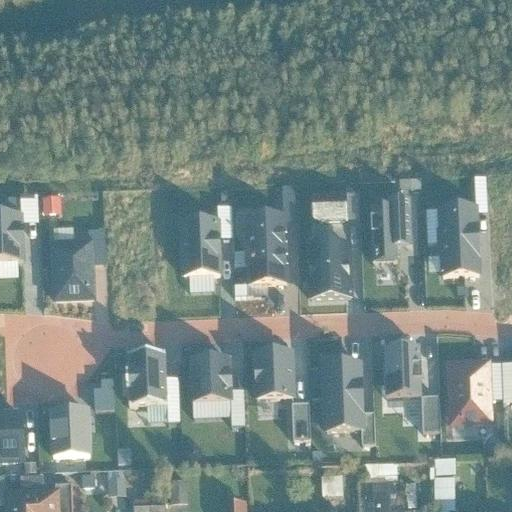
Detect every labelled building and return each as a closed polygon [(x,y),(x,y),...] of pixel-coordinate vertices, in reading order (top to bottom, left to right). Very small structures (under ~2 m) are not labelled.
[(349,200),(314,201),(316,228),(350,226),(349,200)] [(47,203),(48,221),(62,220),(62,202),(47,203)] [(372,214),(374,268),(401,267),(400,252),(416,252),(414,205),(391,206),(391,213),(372,214)] [(476,247),(474,213),(439,215),(441,249),(476,247)] [(25,221),(0,221),(0,268),(19,267),(27,267),(25,221)] [(249,223),(250,257),(290,256),(289,222),(249,223)] [(224,226),(183,228),(184,283),(226,281),(224,226)] [(91,247),(96,247),(97,271),(107,271),(106,236),(90,237),(91,247)] [(91,247),(55,248),(56,308),(98,306),(97,271),(96,247),(91,247)] [(478,280),(476,247),(441,249),(443,282),(478,280)] [(354,251),(310,253),(312,304),(356,302),(354,251)] [(250,257),(251,290),(291,289),(290,256),(250,257)] [(19,267),(0,268),(0,282),(19,282),(19,267)] [(384,347),(385,403),(419,402),(419,397),(418,346),(384,347)] [(297,358),(256,359),(257,407),(298,405),(297,358)] [(168,362),(130,364),(132,411),(170,409),(168,362)] [(232,364),(193,366),(194,409),(234,407),(234,396),(232,364)] [(489,365),(447,367),(450,432),(492,430),(489,365)] [(320,403),(360,401),(358,367),(319,369),(320,403)] [(114,410),(113,381),(101,382),(101,390),(95,390),(96,411),(114,410)] [(245,396),(234,396),(234,407),(235,430),(247,429),(245,396)] [(438,397),(419,397),(419,402),(420,437),(439,437),(438,397)] [(360,401),(320,403),(322,437),(360,435),(361,435),(360,418),(360,401)] [(312,410),(293,411),(294,445),(313,445),(312,410)] [(93,416),(53,418),(55,464),(95,462),(93,416)] [(371,418),(360,418),(361,435),(360,435),(360,449),(372,449),(371,418)] [(0,469),(26,469),(25,422),(0,422),(0,469)] [(131,451),(118,452),(119,469),(132,469),(131,451)] [(459,511),(458,463),(437,463),(437,511),(459,511)] [(326,480),(327,499),(346,498),(345,478),(326,480)] [(113,500),(130,499),(130,480),(112,481),(113,500)] [(404,511),(403,484),(359,487),(360,511),(404,511)] [(51,492),(51,497),(56,497),(56,511),(69,511),(69,491),(51,492)] [(3,499),(3,511),(56,511),(56,497),(51,497),(3,499)]
